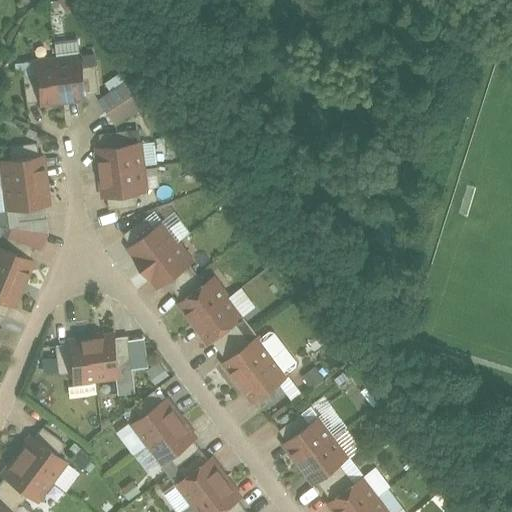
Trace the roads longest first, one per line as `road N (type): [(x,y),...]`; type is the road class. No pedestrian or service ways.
road 1 (residential): [(297,511),(128,293),(77,253)]
road 2 (residential): [(77,253),(0,403)]
